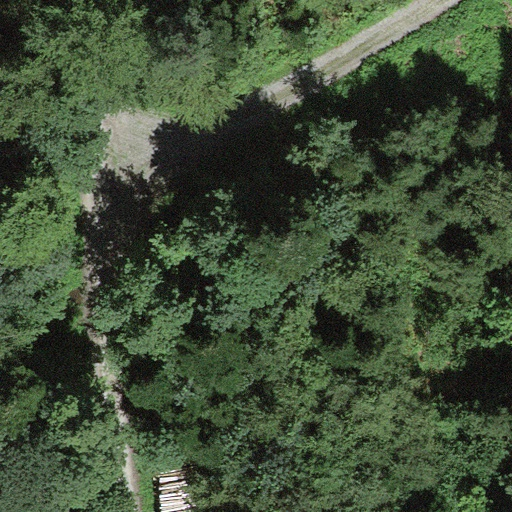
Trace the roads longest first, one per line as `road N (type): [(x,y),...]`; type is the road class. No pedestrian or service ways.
road 1 (track): [(65,0),(130,511)]
road 2 (track): [(92,179),(187,143),(433,0)]
